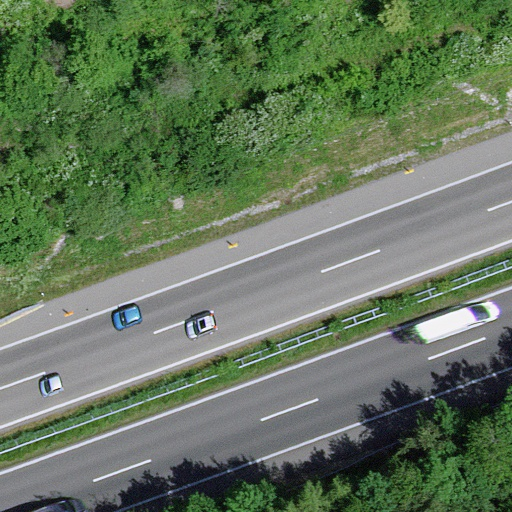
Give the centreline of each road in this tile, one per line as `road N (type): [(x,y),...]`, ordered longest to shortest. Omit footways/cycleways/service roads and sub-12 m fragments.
road 1 (motorway): [(511,200),(0,388)]
road 2 (motorway): [(6,511),(511,327)]
